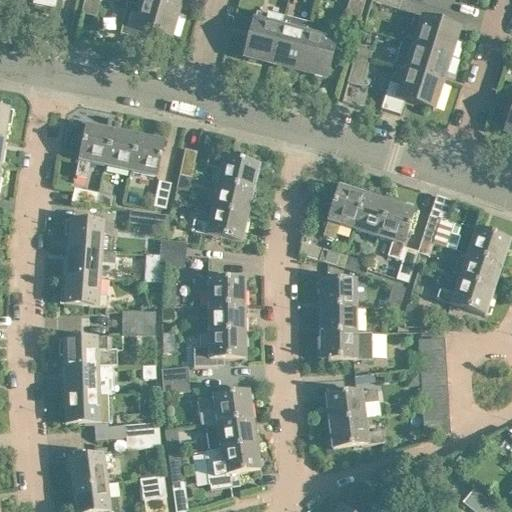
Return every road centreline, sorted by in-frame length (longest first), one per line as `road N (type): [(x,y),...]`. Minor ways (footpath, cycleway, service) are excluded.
road 1 (residential): [(35,511),(20,380),(21,281),(53,74)]
road 2 (residential): [(301,497),(277,284),(288,200),(308,133)]
road 3 (residential): [(301,497),(450,445),(511,412)]
road 4 (residential): [(444,174),(495,0)]
road 5 (residential): [(444,174),(308,133)]
road 6 (residential): [(187,103),(53,74)]
road 7 (residential): [(308,133),(187,103)]
